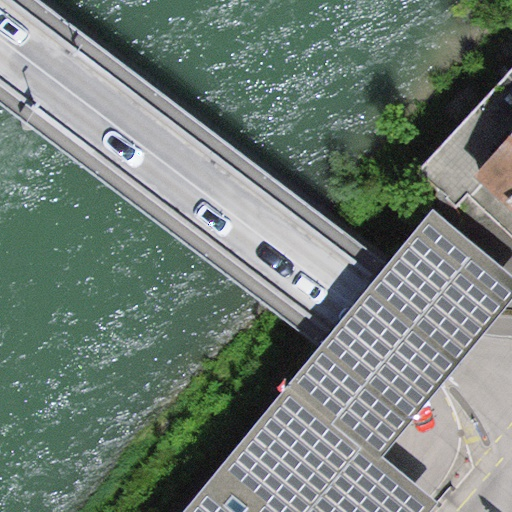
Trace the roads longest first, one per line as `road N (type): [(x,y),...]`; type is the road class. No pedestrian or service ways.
road 1 (primary): [(425,349),(0,29)]
road 2 (primary): [(425,349),(451,442),(405,511)]
